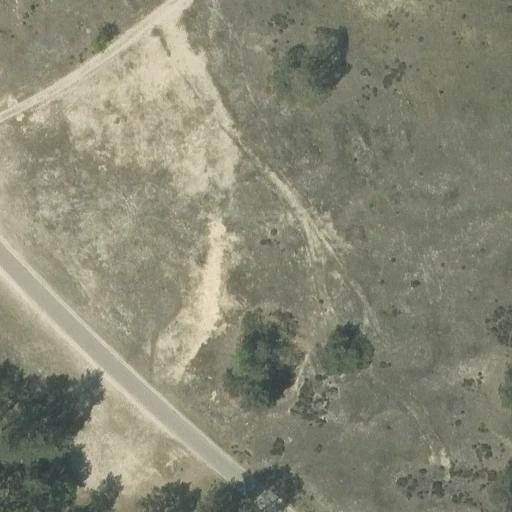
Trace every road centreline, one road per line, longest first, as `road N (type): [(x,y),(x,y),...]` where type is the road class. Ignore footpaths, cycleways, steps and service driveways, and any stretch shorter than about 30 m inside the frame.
road 1 (unclassified): [(276,511),(0,259)]
road 2 (track): [(0,117),(167,0)]
